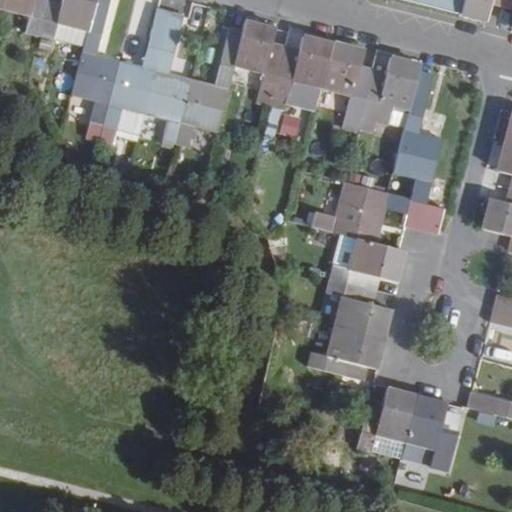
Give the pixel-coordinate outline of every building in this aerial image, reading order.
[(25,33),(39,36),(47,0),(46,0),(1,0),(0,8),(0,10),(29,18),(25,33)] [(63,0),(62,4),(47,0),(39,36),(53,40),(53,39),(57,25),(87,33),(95,0),(63,0)] [(70,96),(94,102),(84,137),(99,141),(103,126),(119,62),(105,59),(103,65),(95,62),(110,0),(95,0),(87,33),(83,47),(70,96)] [(406,0),(460,14),(463,0),(406,0)] [(463,0),(460,14),(484,21),(486,13),(489,4),(502,8),(504,0),(463,0)] [(511,0),(504,0),(502,8),(511,10),(511,22),(511,27),(511,0)] [(489,4),(486,13),(500,17),(502,8),(489,4)] [(511,10),(502,8),(500,17),(511,20),(511,10)] [(131,66),(119,62),(103,126),(116,130),(121,109),(144,115),(155,74),(170,14),(156,10),(140,74),(129,71),(131,66)] [(170,14),(155,74),(144,115),(166,121),(161,142),(175,146),(191,81),(177,78),(176,84),(166,80),(183,17),(170,14)] [(258,91),(271,95),(280,60),(267,56),(269,46),(274,30),(245,22),(242,32),(234,66),(262,73),(258,91)] [(57,25),(53,39),(83,47),(87,33),(57,25)] [(202,91),(204,84),(191,81),(175,146),(189,149),(195,128),(216,133),(234,66),(242,32),(228,29),(212,92),(202,91)] [(289,99),(293,81),(321,88),(333,44),(304,38),(300,54),(298,65),(280,60),(271,95),(289,99)] [(362,52),(333,44),(321,88),(350,96),(344,122),(358,126),(368,83),(355,79),(358,66),(362,52)] [(269,46),(267,56),(280,60),(283,50),(269,46)] [(280,60),(298,65),(300,54),(283,50),(280,60)] [(384,86),(368,83),(358,126),(357,128),(372,132),(375,121),(388,125),(393,107),(408,111),(418,74),(420,66),(390,59),(387,74),(384,86)] [(358,66),(355,79),(368,83),(372,70),(358,66)] [(387,74),(372,70),(368,83),(384,86),(387,74)] [(418,74),(408,111),(392,174),(414,180),(409,200),(424,204),(440,142),(427,139),(426,143),(415,140),(431,78),(418,74)] [(511,144),(504,142),(497,171),(511,175),(511,144)] [(424,204),(409,200),(387,195),(344,183),(339,203),(334,220),(314,214),(310,228),(354,239),(374,245),(377,231),(370,229),(376,205),(383,207),(405,213),(402,224),(407,227),(417,229),(424,204)] [(314,214),(334,220),(339,203),(318,197),(314,214)] [(511,205),(504,203),(491,200),(482,230),(511,237),(511,205)] [(370,229),(377,231),(383,207),(376,205),(370,229)] [(333,267),(329,281),(365,289),(368,277),(380,280),(394,283),(402,251),(400,251),(374,245),(354,239),(346,270),(333,267)] [(368,277),(365,289),(377,293),(380,280),(368,277)] [(361,304),(365,289),(329,281),(325,296),(339,300),(332,327),(381,339),(388,310),(373,306),(361,304)] [(361,304),(373,306),(377,293),(365,289),(361,304)] [(511,300),(497,297),(493,310),(511,314),(511,300)] [(511,314),(493,310),(490,321),(489,324),(511,329),(511,314)] [(311,353),(307,367),(343,376),(347,362),(364,367),(373,369),(381,339),(332,327),(325,357),(311,353)] [(364,367),(347,362),(343,376),(361,380),(364,367)] [(384,403),(381,415),(367,411),(357,448),(371,452),(375,435),(405,442),(418,393),(388,386),(386,392),(384,403)] [(511,403),(470,392),(470,395),(467,405),(467,408),(505,418),(511,419),(511,403)] [(444,400),(418,393),(405,442),(432,449),(427,466),(440,469),(450,433),(436,430),(441,415),(444,400)] [(367,411),(381,415),(384,403),(369,400),(367,411)] [(441,415),(436,430),(450,433),(454,418),(441,415)]
